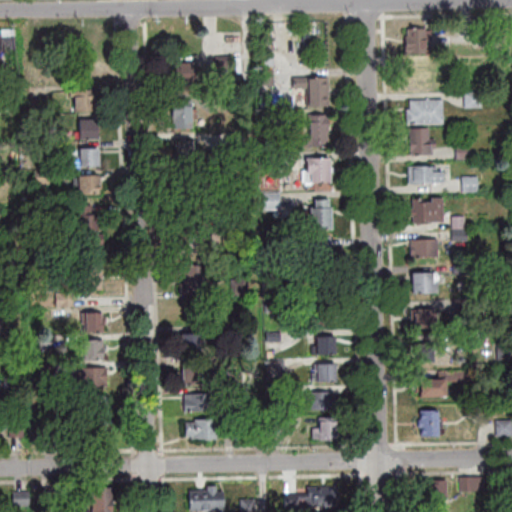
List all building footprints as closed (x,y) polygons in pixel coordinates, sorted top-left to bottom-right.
[(403,52),(423,52),(424,26),(404,26),(403,52)] [(4,48),(3,30),(17,30),(18,48),(4,48)] [(503,32),(485,32),(486,48),(504,47),(503,32)] [(260,52),(276,51),(276,66),(261,66),(260,52)] [(71,58),(76,73),(92,68),(88,53),(71,58)] [(219,71),(218,57),(232,57),(232,70),(219,71)] [(195,81),(177,81),(177,64),(195,63),(195,81)] [(404,87),(421,87),(421,66),(404,66),(404,87)] [(508,66),(491,67),(493,87),(509,86),(508,66)] [(276,70),(277,85),(261,86),(260,70),(276,70)] [(330,106),(311,107),(310,88),(296,88),(296,79),(329,78),(330,106)] [(95,90),(96,111),(77,112),(76,96),(72,96),(72,90),(95,90)] [(465,107),(464,91),(481,90),(482,106),(465,107)] [(220,105),(220,91),(233,91),(233,105),(220,105)] [(405,98),(405,122),(441,122),(441,98),(405,98)] [(34,99),(47,99),(48,113),(34,114),(34,99)] [(194,128),(175,129),(174,101),(194,100),(194,109),(199,109),(199,119),(194,119),(194,128)] [(265,112),(280,112),(280,124),(265,124),(265,112)] [(331,146),(313,147),(313,115),(330,115),(331,146)] [(81,120),(100,120),(101,140),(82,140),(81,120)] [(433,126),(407,126),(407,153),(433,153),(433,126)] [(231,147),(231,133),(246,133),(247,147),(231,147)] [(179,170),(178,140),(197,140),(198,155),(203,155),(203,163),(198,163),(198,169),(179,170)] [(468,144),(454,144),(454,158),(468,158),(468,144)] [(100,149),(101,167),(69,167),(68,150),(79,150),(79,156),(82,156),(82,149),(100,149)] [(261,153),(282,153),(282,166),(261,167),(261,153)] [(309,159),(331,158),(332,183),(307,184),(307,182),(305,182),(304,171),(309,171),(309,159)] [(407,166),(407,182),(441,182),(441,166),(407,166)] [(51,184),(36,184),(36,171),(51,170),(51,184)] [(476,190),(476,174),(461,174),(461,190),(476,190)] [(100,195),(80,195),(80,187),(75,187),(75,179),(80,179),(80,176),(100,176),(100,195)] [(265,194),(282,193),(283,210),(266,210),(265,194)] [(442,196),(409,196),(409,221),(442,221),(442,196)] [(314,209),(317,209),(317,200),(330,200),(331,209),(332,209),(333,229),(314,229),(314,209)] [(100,216),(101,236),(104,236),(104,248),(82,249),(81,225),(73,225),(73,216),(79,216),(79,206),(94,206),(94,216),(100,216)] [(465,214),(451,214),(451,238),(465,238),(465,214)] [(233,230),(233,216),(248,215),(248,230),(233,230)] [(179,249),(179,222),(202,222),(202,228),(205,228),(205,238),(199,239),(199,248),(179,249)] [(334,248),(327,248),(328,271),(312,272),(311,254),(302,254),(302,244),(319,243),(319,237),(333,237),(334,248)] [(409,238),(409,256),(437,256),(437,238),(409,238)] [(84,266),(105,265),(105,275),(104,275),(104,290),(84,291),(84,288),(79,288),(79,278),(84,277),(84,266)] [(207,294),(182,295),(182,285),(186,285),(186,266),(207,266),(207,294)] [(432,292),(432,271),(411,271),(410,292),(432,292)] [(250,296),(235,297),(234,280),(250,280),(250,296)] [(305,296),(315,314),(332,305),(322,287),(305,296)] [(59,307),(59,293),(76,293),(76,306),(59,307)] [(453,296),(453,311),(469,310),(468,295),(453,296)] [(437,324),(437,304),(413,304),(413,324),(437,324)] [(313,309),(331,308),(331,328),(314,328),(313,309)] [(86,333),(86,314),(102,313),(103,322),(104,322),(105,332),(86,333)] [(235,336),(235,324),(254,324),(254,336),(235,336)] [(282,332),(282,341),(269,342),(269,333),(282,332)] [(455,333),(455,345),(472,344),(472,333),(455,333)] [(202,354),(185,355),(184,336),(202,335),(202,354)] [(56,348),(42,348),(42,336),(56,336),(56,348)] [(336,337),(337,355),(320,355),(319,338),(336,337)] [(415,360),(435,360),(435,339),(415,339),(415,360)] [(85,341),(103,340),(103,349),(105,349),(105,359),(86,360),(85,341)] [(270,361),(287,361),(287,376),(270,376),(270,361)] [(56,377),(43,378),(43,365),(56,364),(56,377)] [(185,386),(184,364),(203,364),(204,373),(209,373),(209,385),(185,386)] [(320,365),(338,365),(338,382),(320,382),(320,365)] [(81,387),(80,369),(109,368),(109,386),(81,387)] [(456,370),(437,370),(437,377),(418,377),(418,396),(445,396),(445,378),(456,378),(456,370)] [(229,372),(245,371),(246,386),(229,387),(229,372)] [(7,379),(22,379),(23,391),(8,392),(7,379)] [(272,388),(286,387),(286,397),(272,398),(272,388)] [(249,403),(235,403),(235,389),(248,389),(249,403)] [(335,392),(335,398),(338,397),(338,409),(312,410),(311,402),(304,402),(304,395),(311,395),(311,393),(335,392)] [(213,395),(213,403),(218,403),(218,410),(187,411),(187,395),(213,395)] [(92,397),(110,397),(111,425),(93,425),(93,417),(86,417),(85,408),(93,408),(92,397)] [(418,434),(437,434),(437,407),(418,407),(418,434)] [(510,417),(494,418),(495,434),(511,434),(510,417)] [(321,419),(340,418),(340,440),(321,441),(321,439),(315,439),(315,430),(321,429),(321,419)] [(197,420),(220,420),(220,426),(227,426),(227,423),(237,423),(238,437),(227,437),(227,433),(220,433),(220,439),(198,440),(198,436),(188,437),(188,423),(198,423),(197,420)] [(26,437),(12,438),(12,425),(26,424),(26,437)] [(280,425),(263,425),(263,441),(280,441),(280,425)] [(59,445),(46,445),(45,428),(59,428),(59,445)] [(285,446),(271,446),(271,430),(284,430),(285,446)] [(463,492),(463,479),(486,478),(487,492),(463,492)] [(424,486),(435,485),(434,482),(449,482),(450,501),(448,501),(448,509),(425,510),(424,486)] [(193,511),(192,491),(210,491),(210,488),(219,487),(219,492),(225,492),(226,509),(220,509),(220,511),(193,511)] [(340,506),(311,507),(311,500),(300,500),(301,509),(288,509),(288,496),(311,495),(311,488),(340,487),(340,506)] [(46,489),(60,488),(61,507),(47,508),(46,489)] [(114,511),(94,511),(94,489),(114,489),(114,511)] [(32,492),(32,505),(15,506),(15,492),(32,492)] [(243,511),(243,500),(257,500),(257,511),(243,511)]
